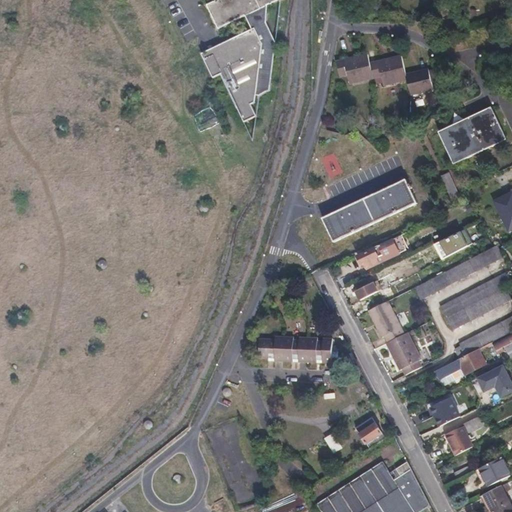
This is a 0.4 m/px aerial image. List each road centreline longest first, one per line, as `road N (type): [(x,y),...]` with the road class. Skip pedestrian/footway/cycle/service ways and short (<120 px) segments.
road 1 (residential): [(278,238),(304,252),(316,271),(441,511)]
road 2 (residential): [(188,443),(278,238)]
road 3 (unclassified): [(278,238),(333,24)]
road 4 (residential): [(333,24),(408,32),(458,63),(511,117)]
road 5 (unknown): [(380,394),(450,344),(441,290),(490,261)]
road 6 (residential): [(188,443),(201,489),(184,508),(155,505),(144,472)]
